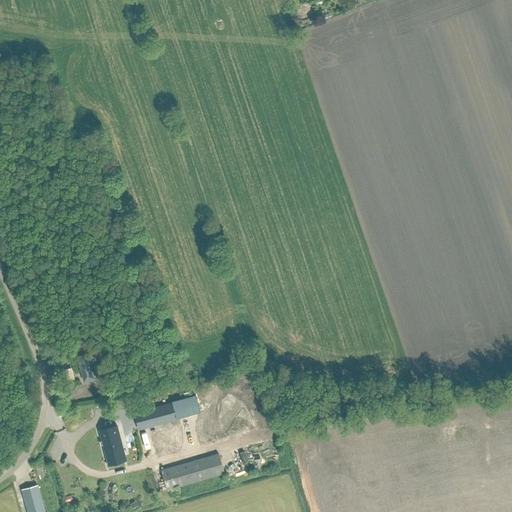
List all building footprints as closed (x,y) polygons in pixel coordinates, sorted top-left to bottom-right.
[(75,356),(83,381),(92,378),(84,353),(75,356)] [(69,394),(77,393),(76,385),(68,387),(69,394)] [(176,417),(199,410),(195,394),(172,400),(173,403),(176,417)] [(205,414),(207,420),(212,439),(255,427),(248,402),(205,414)] [(177,419),(176,417),(173,403),(134,414),(139,429),(177,419)] [(92,408),(74,414),(85,449),(103,444),(92,408)] [(198,422),(151,436),(156,455),(203,441),(198,422)] [(116,425),(99,429),(102,440),(103,444),(106,456),(124,452),(116,425)] [(249,451),(256,474),(261,473),(254,449),(249,451)] [(219,452),(161,469),(167,489),(224,473),(219,452)] [(80,485),(75,468),(57,474),(63,491),(80,485)] [(45,511),(38,485),(22,490),(27,511),(45,511)]
